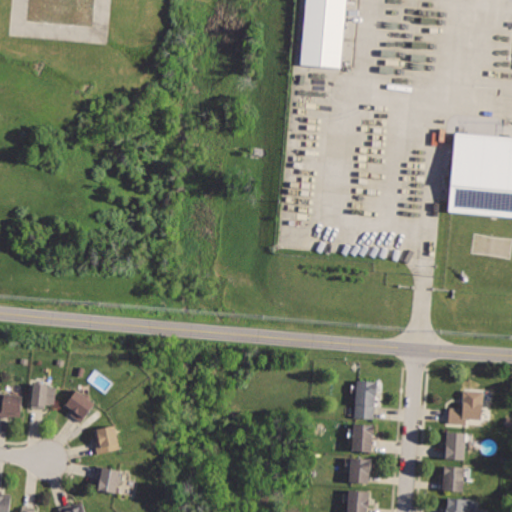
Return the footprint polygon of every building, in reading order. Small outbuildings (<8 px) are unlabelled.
[(306,0),(300,63),(341,67),(346,0),(306,0)] [(448,209),(452,210),(511,215),(511,136),(456,131),(448,209)] [(356,379),(354,416),(376,417),(378,380),(356,379)] [(32,380),(31,407),(46,408),(46,401),(57,401),(58,381),(32,380)] [(449,401),(448,421),(464,423),(464,418),(483,419),(486,389),(461,387),(460,402),(449,401)] [(76,389),(65,403),(74,411),(71,415),(82,424),(97,405),(76,389)] [(0,390),(0,414),(22,415),(23,391),(0,390)] [(355,422),(352,452),(373,454),(376,424),(355,422)] [(92,429),(99,454),(122,448),(115,423),(92,429)] [(446,429),(443,457),(467,459),(469,431),(446,429)] [(349,455),(347,479),(370,481),(372,457),(349,455)] [(444,464),(442,488),(465,490),(467,466),(444,464)] [(99,465),(96,489),(120,492),(123,468),(99,465)] [(348,488),(345,511),(367,511),(370,490),(348,488)] [(0,491),(0,511),(10,511),(12,492),(0,491)] [(444,496),(442,511),(464,511),(466,498),(444,496)] [(58,508),(59,511),(86,511),(81,499),(58,508)]
